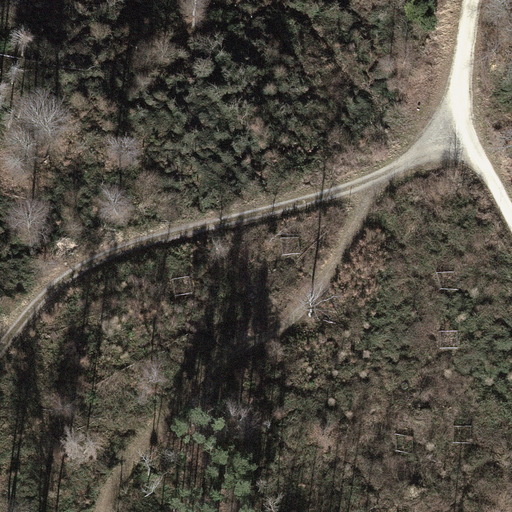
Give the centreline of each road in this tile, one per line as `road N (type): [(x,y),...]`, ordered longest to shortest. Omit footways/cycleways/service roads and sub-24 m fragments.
road 1 (track): [(378,178),(340,253),(302,304),(208,378),(122,478),(107,511)]
road 2 (track): [(0,352),(94,261),(378,178)]
road 3 (track): [(466,130),(460,79),(475,0)]
